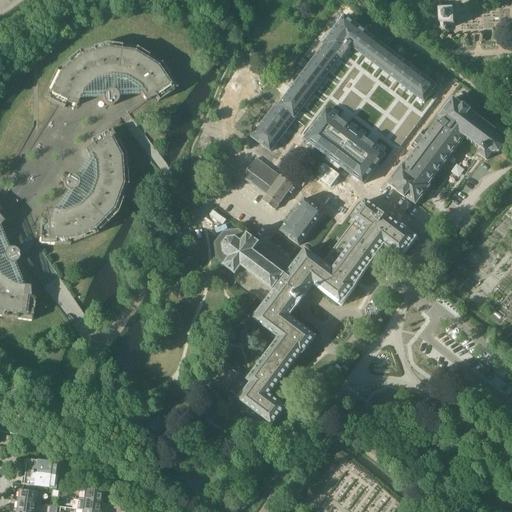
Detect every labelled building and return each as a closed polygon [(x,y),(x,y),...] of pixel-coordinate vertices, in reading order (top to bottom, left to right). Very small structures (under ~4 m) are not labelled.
[(375,0),(374,2),(392,17),(398,11),(385,0),(375,0)] [(441,13),(441,29),(444,30),(446,30),(447,29),(447,26),(455,26),(455,12),(441,13)] [(347,19),(326,48),(327,49),(344,61),(343,61),(345,63),(354,50),(358,53),(370,37),(347,19)] [(358,53),(367,60),(379,43),(370,37),(358,53)] [(379,43),(367,60),(376,66),(388,50),(379,43)] [(107,44),(78,51),(94,83),(109,80),(107,44)] [(135,48),(107,44),(109,80),(124,82),(135,48)] [(162,64),(135,48),(124,82),(137,90),(162,64)] [(432,99),(362,48),(358,53),(354,50),(345,63),(343,61),(344,61),(339,57),(293,118),(299,122),(298,123),(311,132),(307,138),(310,141),(316,133),(322,138),(354,95),(369,106),(351,129),(368,142),(368,141),(379,149),(367,163),(356,179),(368,187),(381,169),(387,173),(443,96),(437,92),(432,99)] [(344,61),(327,49),(321,57),(337,70),(344,61)] [(388,50),(376,66),(384,72),(396,56),(388,50)] [(78,51),(55,70),(83,92),(94,83),(78,51)] [(396,56),(384,72),(393,79),(405,62),(396,56)] [(321,57),(315,66),(331,78),(337,70),(321,57)] [(402,85),(414,69),(405,62),(393,79),(402,85)] [(177,89),(162,64),(137,90),(144,102),(156,97),(158,102),(177,89)] [(331,78),(315,66),(308,75),(324,87),(331,78)] [(414,69),(402,85),(410,92),(422,75),(414,69)] [(83,92),(55,70),(43,96),(42,97),(55,103),(64,107),(66,103),(77,106),(83,92)] [(324,87),(308,75),(302,83),(318,96),(324,87)] [(419,98),(431,82),(422,75),(410,92),(419,98)] [(431,82),(419,98),(428,105),(440,88),(431,82)] [(318,96),(302,83),(295,92),(311,104),(318,96)] [(311,104),(295,92),(289,101),(305,113),(311,104)] [(368,142),(351,129),(369,106),(354,95),(337,119),(330,113),(308,143),(368,187),(389,158),(379,150),(379,149),(368,141),(368,142)] [(441,119),(429,135),(425,131),(413,146),(418,150),(406,165),(405,164),(390,185),(416,205),(431,186),(429,185),(466,137),(482,150),(479,154),(487,160),(492,154),(500,153),(505,147),(503,140),(509,133),(499,126),(496,130),(455,99),(440,118),(441,119)] [(305,113),(289,101),(283,109),(282,109),(293,118),(299,122),(305,113)] [(274,116),(293,130),(299,122),(293,118),(282,109),(283,109),(280,107),(274,116)] [(293,130),(274,116),(268,124),(287,138),(293,130)] [(287,138),(268,124),(262,132),(281,147),(287,138)] [(85,152),(92,165),(125,156),(112,130),(91,141),(93,145),(85,152)] [(281,147),(262,132),(255,141),(274,155),(281,147)] [(92,165),(93,180),(127,184),(125,156),(92,165)] [(281,177),(256,158),(242,177),(267,195),(263,201),(275,210),(294,185),(281,176),(281,177)] [(93,180),(88,195),(118,213),(127,184),(93,180)] [(88,195),(77,206),(96,234),(107,224),(118,213),(88,195)] [(324,213),(305,199),(280,231),(299,245),(324,213)] [(302,299),(315,283),(341,304),(354,286),(353,285),(385,243),(402,255),(415,238),(366,201),(353,218),(356,220),(323,263),(306,250),(297,263),(287,256),(288,255),(264,237),(260,243),(248,234),(247,236),(239,230),(224,232),(215,244),(217,259),(225,265),(224,267),(227,269),(224,274),(265,304),(254,319),(279,338),(248,380),(241,375),(242,374),(219,357),(205,376),(228,394),(230,391),(240,398),(239,400),(273,425),(286,408),(270,395),(302,353),(303,355),(317,337),(290,316),(302,299)] [(77,206),(65,211),(70,245),(92,236),(96,234),(77,206)] [(65,211),(56,211),(48,210),(46,221),(41,221),(40,243),(54,244),(70,245),(65,211)] [(0,315),(1,317),(13,286),(0,278),(0,315)] [(13,286),(1,317),(17,319),(31,321),(35,298),(30,297),(30,287),(13,286)] [(23,485),(55,489),(58,464),(26,460),(23,485)] [(84,488),(83,499),(101,501),(103,490),(84,488)] [(18,490),(17,501),(35,504),(40,504),(41,495),(39,493),(37,492),(18,490)] [(82,510),(98,511),(99,511),(101,501),(83,499),(78,498),(78,501),(80,501),(79,508),(77,508),(77,509),(82,510)] [(17,501),(15,511),(33,511),(35,504),(17,501)]
